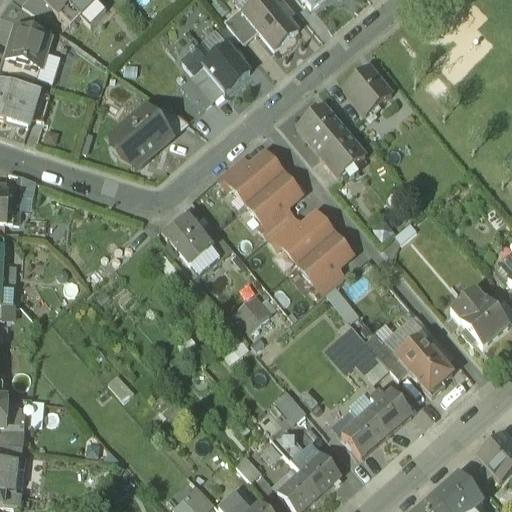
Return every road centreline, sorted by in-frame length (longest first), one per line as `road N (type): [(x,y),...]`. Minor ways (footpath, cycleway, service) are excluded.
road 1 (residential): [(259,120),(496,400)]
road 2 (residential): [(259,120),(158,202),(0,152)]
road 3 (residential): [(400,0),(259,120)]
road 4 (residential): [(374,511),(496,400)]
